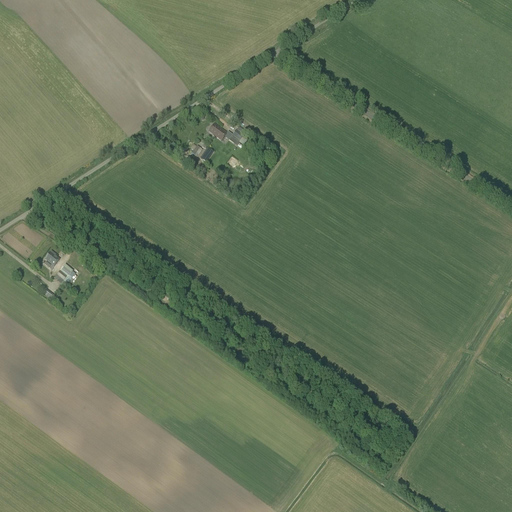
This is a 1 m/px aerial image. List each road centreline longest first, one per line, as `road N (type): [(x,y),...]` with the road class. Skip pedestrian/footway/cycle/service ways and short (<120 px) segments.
road 1 (unclassified): [(0,232),(274,52)]
road 2 (unclassified): [(511,207),(274,52)]
